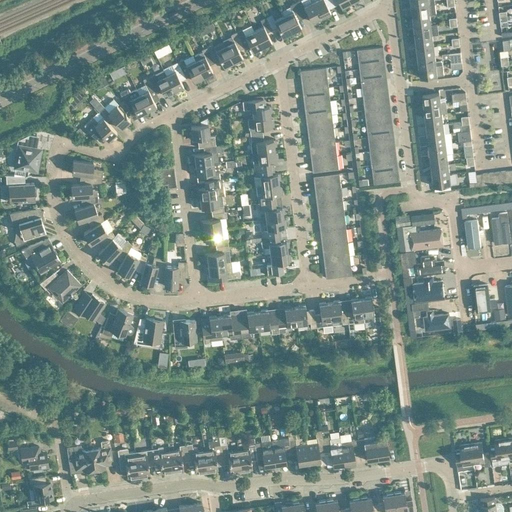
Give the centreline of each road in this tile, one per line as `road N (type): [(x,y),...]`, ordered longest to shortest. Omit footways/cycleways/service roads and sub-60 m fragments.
road 1 (residential): [(172,115),(108,153),(58,150),(56,209),(65,237),(100,277),(152,300),(196,302)]
road 2 (tertiary): [(0,102),(204,0)]
road 3 (residential): [(305,285),(278,63)]
road 4 (residential): [(213,487),(418,468)]
road 5 (residential): [(196,302),(172,115)]
road 6 (residential): [(502,93),(510,154),(487,163),(480,160),(469,80)]
road 7 (residential): [(71,500),(57,422),(0,394)]
road 8 (residential): [(71,500),(213,487)]
road 9 (residential): [(278,63),(389,6)]
